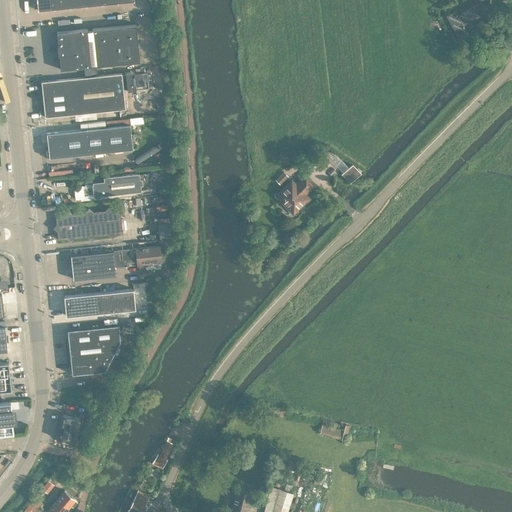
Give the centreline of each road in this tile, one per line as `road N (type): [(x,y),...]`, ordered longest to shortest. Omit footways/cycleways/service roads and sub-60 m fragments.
road 1 (unclassified): [(511,68),(242,340),(204,396),(157,500)]
road 2 (unclassified): [(0,494),(31,452),(40,422),(28,241)]
road 3 (unclassified): [(25,216),(3,0)]
